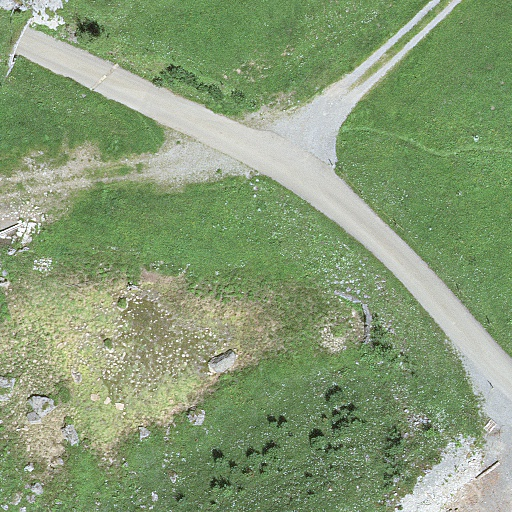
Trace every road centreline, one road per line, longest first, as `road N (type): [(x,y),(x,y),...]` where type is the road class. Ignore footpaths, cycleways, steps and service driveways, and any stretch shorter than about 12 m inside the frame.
road 1 (unclassified): [(0,18),(296,181),(511,405)]
road 2 (track): [(471,0),(296,181)]
